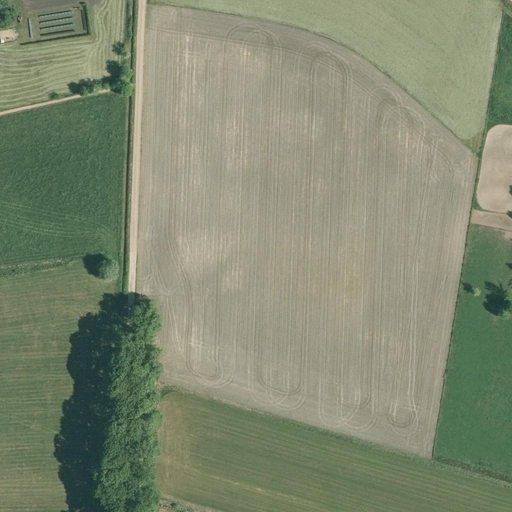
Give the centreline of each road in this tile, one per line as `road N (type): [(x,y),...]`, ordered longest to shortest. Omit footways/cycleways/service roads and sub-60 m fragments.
road 1 (track): [(121,392),(139,0)]
road 2 (unclassified): [(118,511),(121,392)]
